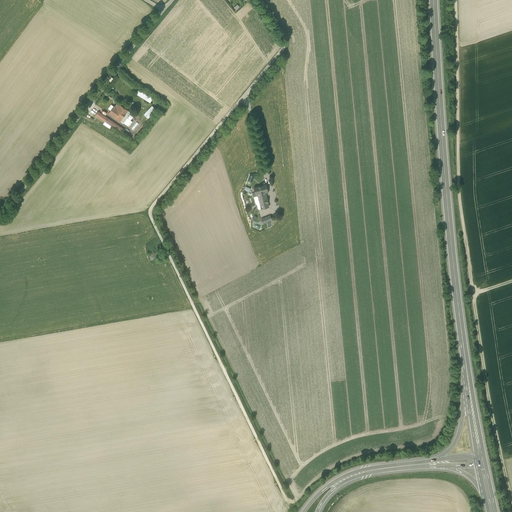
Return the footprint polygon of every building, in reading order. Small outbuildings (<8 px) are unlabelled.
[(130,113),(117,103),(115,106),(114,106),(109,114),(123,123),(130,113)] [(148,118),(157,110),(152,105),(143,113),(148,118)] [(117,125),(100,113),(97,117),(105,122),(105,121),(115,128),(117,125)] [(266,184),(254,188),(256,196),(258,196),(261,209),(269,207),(265,193),(268,192),(266,184)] [(272,220),(270,215),(261,219),(263,224),(272,220)]
